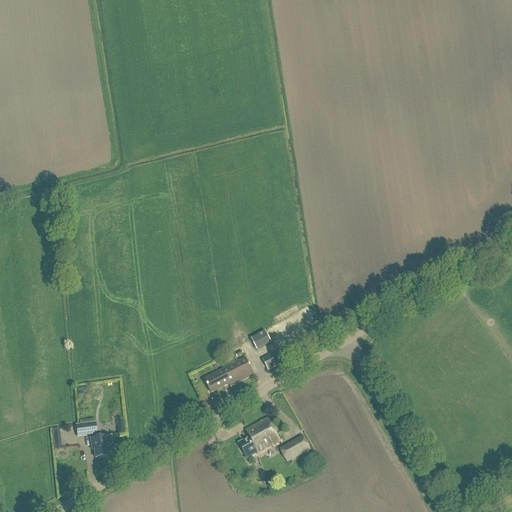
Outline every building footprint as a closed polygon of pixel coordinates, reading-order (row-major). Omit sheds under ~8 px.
[(258,351),(272,343),(267,333),(253,340),(258,351)] [(270,372),(284,364),(278,353),(263,361),(270,372)] [(232,388),(255,377),(246,360),(206,380),(213,394),(231,385),(232,388)] [(248,461),(281,443),(268,420),(246,432),(250,439),(239,445),(248,461)] [(77,439),(97,436),(95,424),(75,427),(77,439)] [(50,431),(53,451),(61,450),(58,429),(50,431)] [(107,437),(107,436),(90,439),(92,451),(95,451),(96,459),(110,457),(109,450),(115,449),(113,437),(107,437)] [(288,465),(312,452),(303,437),(280,450),(288,465)] [(90,474),(82,473),(81,481),(89,482),(90,474)]
